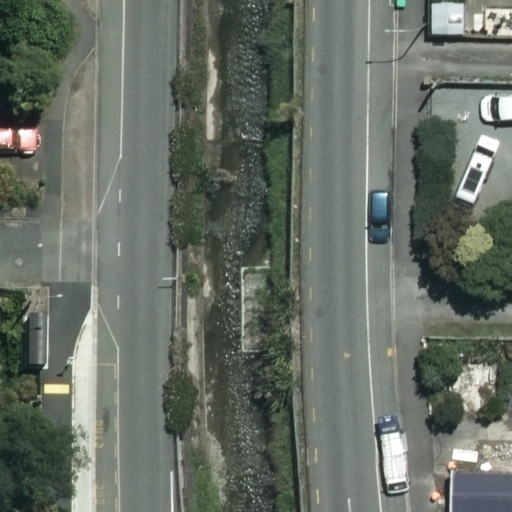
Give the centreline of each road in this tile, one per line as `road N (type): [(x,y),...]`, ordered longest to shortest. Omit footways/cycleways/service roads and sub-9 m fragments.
road 1 (residential): [(342,0),(338,251),(350,511)]
road 2 (residential): [(145,511),(147,255)]
road 3 (residential): [(147,255),(151,0)]
road 4 (residential): [(0,253),(147,255)]
